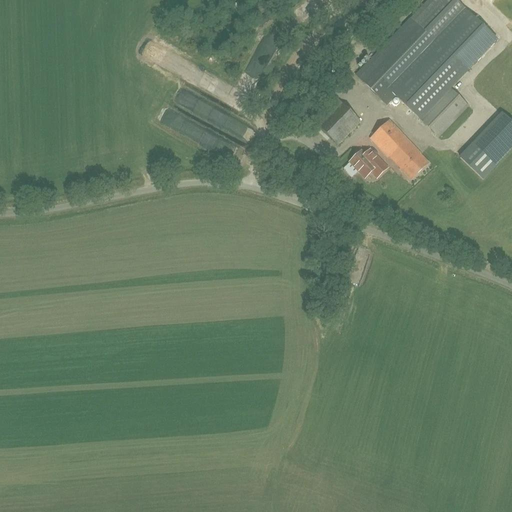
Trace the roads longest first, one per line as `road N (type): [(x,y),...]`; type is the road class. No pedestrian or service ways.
road 1 (unclassified): [(511,287),(253,187),(221,182),(50,211),(0,211)]
road 2 (track): [(365,0),(296,65),(247,186)]
